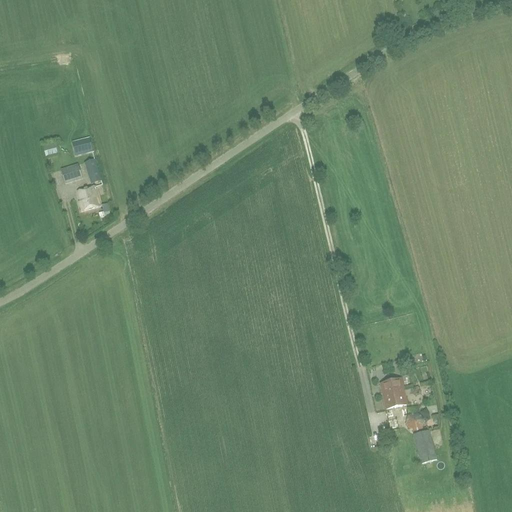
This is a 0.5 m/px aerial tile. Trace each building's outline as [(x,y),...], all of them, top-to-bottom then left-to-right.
[(75,157),(93,153),(89,139),(72,143),(75,157)] [(92,185),(101,182),(94,161),(84,164),(92,185)] [(65,186),(82,180),(78,166),(61,172),(65,186)] [(82,213),(100,207),(94,187),(77,192),(80,203),(79,204),(82,213)] [(386,411),(407,406),(401,380),(381,385),(386,411)] [(427,410),(421,414),(424,419),(430,416),(427,410)] [(423,430),(425,420),(417,413),(407,416),(405,426),(413,433),(423,430)] [(414,436),(421,465),(437,461),(429,432),(414,436)]
